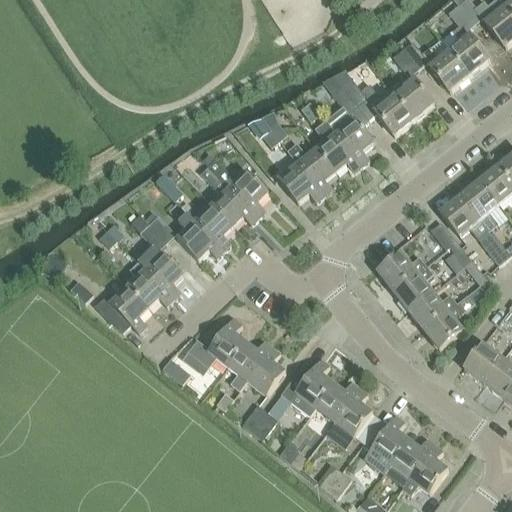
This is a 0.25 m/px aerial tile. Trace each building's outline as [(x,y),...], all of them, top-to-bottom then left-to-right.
[(478,13),(469,2),(460,10),(475,29),(485,22),(488,25),(486,27),(506,52),(511,47),(511,18),(506,11),(500,3),(491,10),(491,11),(490,11),(488,11),(487,11),(487,10),(486,9),(485,8),(478,13)] [(490,65),(470,40),(469,41),(465,37),(475,29),(460,10),(454,14),(450,18),(460,31),(453,37),(461,47),(451,56),(471,80),(490,65)] [(413,46),(404,54),(419,74),(429,66),(432,70),(431,71),(451,96),(471,80),(451,56),(440,64),(432,54),(424,59),(413,46)] [(394,62),(410,81),(419,74),(404,54),(394,62)] [(362,96),(352,84),(342,92),(358,111),(367,104),(376,115),(375,116),(395,141),(415,125),(396,100),(390,92),(379,101),(370,90),(362,96)] [(415,84),(396,100),(415,125),(435,109),(415,84)] [(344,113),(326,127),(362,172),(369,166),(363,158),(374,148),(362,132),(370,126),(358,111),(342,92),(332,99),(344,113)] [(322,121),(311,108),(303,115),(313,128),(322,121)] [(354,178),(362,172),(326,127),(317,134),(327,147),(318,154),(337,178),(347,170),(354,178)] [(271,136),(280,146),(288,140),(280,129),(271,136)] [(288,157),(280,146),(271,136),(263,142),(280,164),(288,157)] [(325,187),(337,178),(318,154),(309,161),(299,149),(289,157),(299,169),(324,201),(332,195),(325,187)] [(266,216),(259,208),(270,198),(248,176),(237,186),(211,159),(203,166),(209,172),(259,223),(266,216)] [(511,185),(511,161),(500,171),(511,185)] [(316,207),(324,201),(299,169),(280,184),(299,209),(310,199),(316,207)] [(511,201),(511,185),(500,171),(481,186),(500,210),(511,201)] [(223,200),(213,210),(235,232),(245,222),(252,229),(259,223),(209,172),(201,179),(223,200)] [(176,206),(183,199),(165,180),(157,187),(176,206)] [(481,186),(462,202),(489,235),(497,228),(489,219),(500,210),(481,186)] [(442,217),(462,241),(471,234),(479,243),(488,235),(489,235),(462,202),(442,217)] [(194,214),(187,207),(182,212),(189,220),(194,214)] [(194,214),(189,220),(225,257),(232,249),(225,241),(235,232),(213,210),(204,219),(197,212),(194,214)] [(150,230),(159,222),(153,216),(145,224),(149,229),(150,230)] [(132,228),(142,239),(150,230),(149,229),(145,224),(141,219),(132,228)] [(218,263),(225,257),(189,220),(181,228),(188,235),(178,244),(200,266),(211,256),(218,263)] [(159,221),(150,230),(168,248),(177,239),(159,221)] [(432,236),(447,255),(451,253),(458,247),(442,227),(432,236)] [(168,248),(150,230),(142,239),(141,239),(155,252),(159,257),(159,256),(168,248)] [(118,247),(108,236),(100,244),(110,254),(118,247)] [(510,263),(504,255),(495,243),(485,251),(500,270),(501,271),(510,263)] [(466,272),(473,266),(458,247),(451,253),(466,272)] [(146,275),(175,305),(182,298),(175,290),(185,280),(164,257),(162,259),(159,256),(159,257),(155,252),(139,268),(146,275)] [(379,278),(395,298),(428,271),(420,262),(412,269),(403,259),(379,278)] [(58,283),(64,267),(48,260),(42,276),(58,283)] [(481,291),(489,285),(473,266),(466,272),(481,291)] [(161,304),(168,311),(175,305),(146,275),(139,268),(131,276),(138,283),(129,292),(151,314),(161,304)] [(434,280),(428,271),(395,298),(409,317),(434,297),(426,287),(434,280)] [(489,285),(481,291),(468,301),(476,311),(496,295),(489,285)] [(141,323),(151,314),(129,292),(111,308),(106,303),(97,312),(115,330),(123,322),(132,332),(133,331),(140,338),(148,330),(141,323)] [(409,317),(424,336),(458,309),(451,300),(442,307),(434,297),(409,317)] [(465,318),(458,309),(424,336),(440,355),(464,336),(456,325),(465,318)] [(210,355),(198,346),(190,357),(210,372),(217,363),(228,372),(246,347),(236,340),(243,331),(234,324),(228,333),(226,333),(210,355)] [(248,386),(273,353),(265,347),(258,356),(246,347),(228,372),(239,380),(232,389),(241,396),(248,386)] [(465,374),(485,389),(504,364),(484,349),(465,374)] [(275,369),(282,360),(274,354),(249,388),(269,403),(287,379),(275,369)] [(511,393),(511,370),(504,364),(485,389),(505,403),(511,393)] [(192,381),(172,366),(165,376),(185,391),(192,381)] [(311,422),(317,414),(335,389),(325,381),(331,373),(323,366),(316,375),(315,374),(311,380),(303,374),(283,401),(311,422)] [(347,398),(335,389),(317,414),(336,428),(361,395),(353,389),(347,398)] [(363,410),(369,401),(361,395),(336,428),(356,444),(375,419),(363,410)] [(218,410),(226,415),(234,404),(226,399),(218,410)] [(254,439),(269,419),(260,411),(245,431),(254,439)] [(264,446),(279,426),(269,419),(254,439),(264,446)] [(366,465),(386,480),(411,446),(400,437),(406,429),(398,423),(392,431),(391,431),(366,465)] [(422,454),(411,446),(386,480),(405,494),(436,452),(428,446),(422,454)] [(438,467),(444,458),(436,452),(405,494),(414,501),(420,492),(431,500),(450,475),(438,467)] [(308,464),(300,458),(291,469),(300,475),(308,464)] [(328,498),(343,478),(333,470),(318,490),(328,498)] [(338,506),(353,486),(343,478),(328,498),(338,506)]
